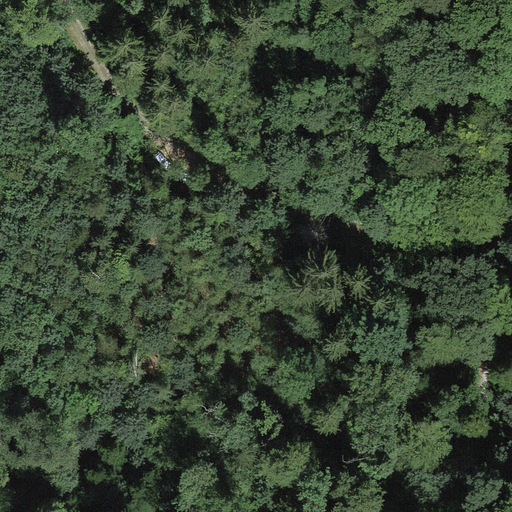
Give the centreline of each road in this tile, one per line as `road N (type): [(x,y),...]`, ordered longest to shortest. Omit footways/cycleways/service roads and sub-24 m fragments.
road 1 (track): [(62,0),(128,114),(237,190),(339,227),(431,240),(508,200)]
road 2 (track): [(475,511),(511,162)]
